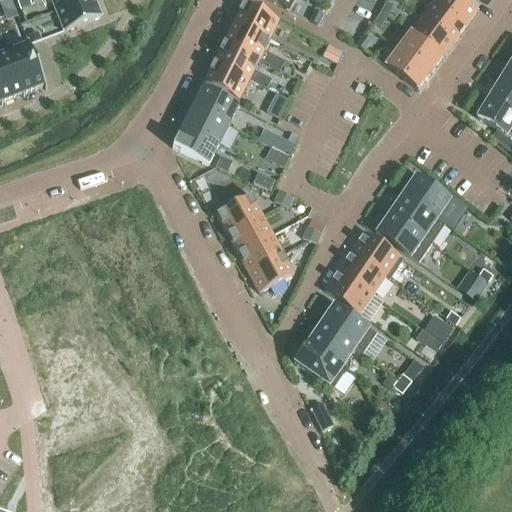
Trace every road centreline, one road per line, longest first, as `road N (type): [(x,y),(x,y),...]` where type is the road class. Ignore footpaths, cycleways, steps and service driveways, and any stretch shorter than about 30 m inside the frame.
road 1 (residential): [(262,371),(374,172),(511,2)]
road 2 (residential): [(139,145),(262,371)]
road 3 (residential): [(139,145),(211,0)]
road 4 (residential): [(262,371),(333,511)]
road 5 (residential): [(0,198),(139,145)]
